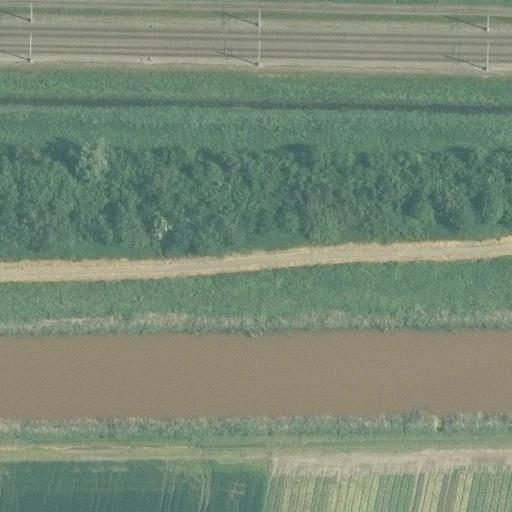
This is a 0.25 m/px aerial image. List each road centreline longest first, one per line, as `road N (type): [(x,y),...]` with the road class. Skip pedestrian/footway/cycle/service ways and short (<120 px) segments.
road 1 (track): [(511,85),(0,75)]
road 2 (track): [(511,11),(0,1)]
